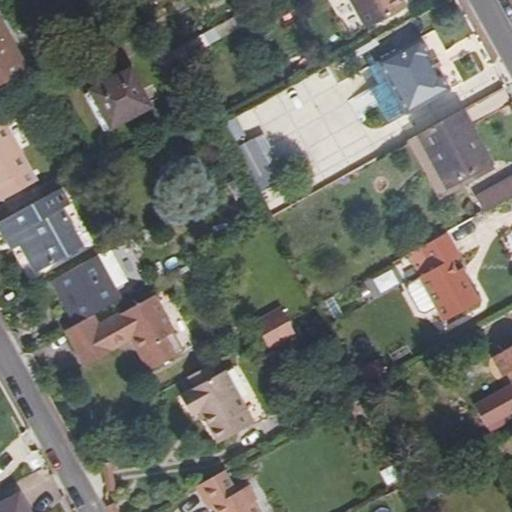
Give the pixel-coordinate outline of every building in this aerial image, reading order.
[(346,0),(365,33),(404,11),(398,0),(346,0)] [(0,84),(27,69),(0,20),(0,84)] [(430,59),(419,41),(376,65),(394,97),(383,103),(395,124),(405,118),(449,94),(439,75),(436,76),(427,61),(430,59)] [(149,108),(130,73),(91,94),(110,129),(149,108)] [(458,113),(416,136),(446,189),(488,166),(458,113)] [(0,195),(4,200),(38,182),(5,123),(0,125),(0,195)] [(224,150),(237,143),(226,124),(214,131),(224,150)] [(251,182),(268,173),(250,141),(233,151),(251,182)] [(484,214),(511,198),(511,179),(476,199),(484,214)] [(0,223),(0,225),(58,194),(58,192),(0,223)] [(58,194),(0,225),(0,229),(6,240),(15,236),(21,245),(37,274),(78,251),(56,212),(66,206),(58,194)] [(458,258),(445,235),(407,257),(420,279),(408,286),(407,292),(419,313),(424,315),(436,308),(444,323),(476,305),(463,279),(460,281),(456,274),(450,263),(458,258)] [(15,236),(6,240),(12,249),(21,245),(15,236)] [(53,282),(78,326),(90,319),(118,303),(112,292),(125,285),(109,252),(53,282)] [(138,344),(134,346),(148,371),(180,353),(150,299),(105,324),(115,341),(132,332),(138,344)] [(255,324),(262,338),(288,323),(280,310),(255,324)] [(78,326),(67,332),(79,353),(102,340),(96,329),(90,319),(78,326)] [(288,323),(262,338),(270,352),(296,338),(288,323)] [(102,340),(79,353),(84,364),(130,340),(134,346),(138,344),(132,332),(115,341),(105,324),(96,329),(102,340)] [(511,347),(501,353),(511,372),(509,374),(511,380),(511,387),(475,408),(487,428),(511,413),(511,347)] [(511,372),(501,353),(493,358),(503,376),(509,374),(511,372)] [(212,366),(189,379),(196,391),(219,378),(212,366)] [(219,378),(196,391),(187,395),(198,415),(204,412),(221,445),(255,425),(226,374),(219,378)] [(225,476),(199,491),(210,511),(256,511),(253,506),(250,507),(243,495),(238,498),(225,476)] [(250,491),(243,495),(250,507),(253,506),(257,504),(250,491)] [(26,511),(19,497),(0,508),(0,511),(26,511)]
